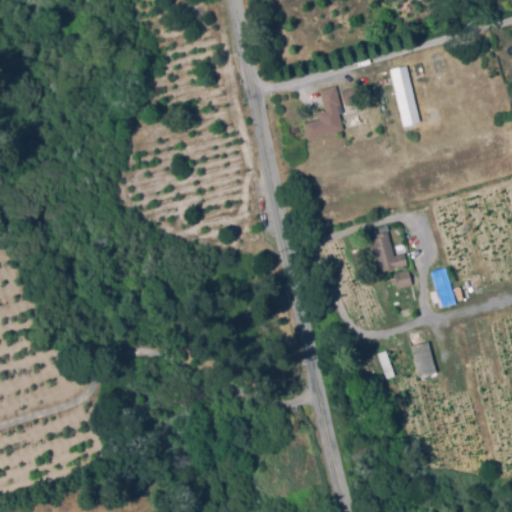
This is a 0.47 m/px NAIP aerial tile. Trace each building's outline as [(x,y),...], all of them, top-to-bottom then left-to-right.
[(434,74),(430,53),(444,50),(448,71),(434,74)] [(405,125),(391,67),(407,63),(421,121),(405,125)] [(308,139),(304,122),(319,118),(317,112),(327,109),(321,89),(336,85),(344,112),(340,113),(344,128),(308,139)] [(346,102),(343,89),(358,85),(361,99),(346,102)] [(357,124),(354,116),(363,113),(365,122),(357,124)] [(387,154),(383,139),(391,137),(395,152),(387,154)] [(394,169),(390,157),(395,155),(399,167),(394,169)] [(438,174),(436,168),(443,166),(445,172),(438,174)] [(471,178),(468,169),(474,166),(478,175),(471,178)] [(382,270),(377,251),(373,253),(369,239),(376,237),(375,233),(388,230),(390,236),(400,234),(402,242),(392,245),(395,255),(405,252),(408,263),(382,270)] [(436,308),(430,291),(437,289),(432,271),(446,266),(457,302),(436,308)] [(399,287),(396,272),(410,269),(413,283),(399,287)] [(481,348),(475,326),(484,323),(490,346),(481,348)] [(420,375),(407,332),(418,329),(422,343),(429,340),(438,370),(420,375)] [(388,377),(379,352),(386,349),(395,374),(388,377)]
